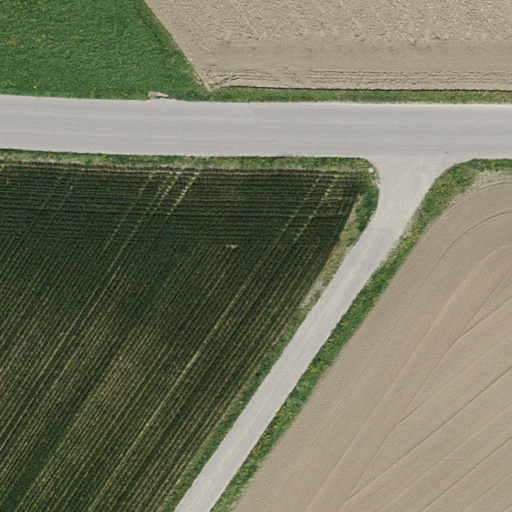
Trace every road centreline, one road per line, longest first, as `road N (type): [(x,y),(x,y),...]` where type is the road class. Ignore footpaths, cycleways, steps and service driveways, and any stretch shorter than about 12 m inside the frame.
road 1 (tertiary): [(0,109),(511,124)]
road 2 (track): [(168,511),(434,122)]
